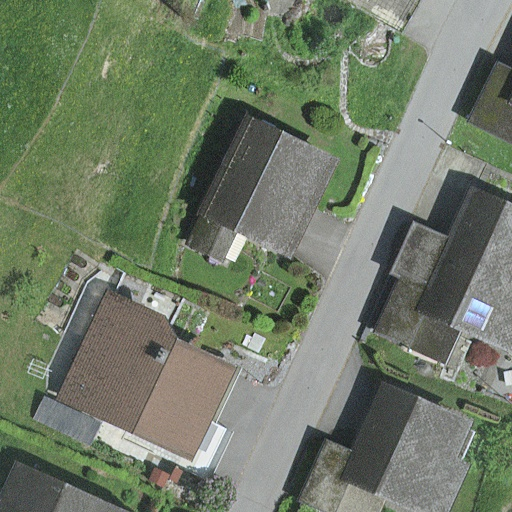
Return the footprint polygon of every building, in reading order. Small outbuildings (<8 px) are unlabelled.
[(336,0),(388,30),(405,0),(336,0)] [(511,76),(499,70),(472,124),(511,141),(511,76)] [(220,258),(234,228),(286,253),(330,162),(248,123),(230,159),(225,156),(221,164),(227,167),(190,244),(220,258)] [(511,212),(473,196),(429,291),(402,279),(377,333),(407,347),(424,310),(458,325),(511,349),(511,212)] [(402,279),(429,291),(451,243),(414,226),(392,274),(402,279)] [(186,412),(200,419),(221,376),(211,372),(141,339),(149,321),(110,303),(82,361),(91,365),(75,400),(170,444),(186,412)] [(407,347),(441,362),(458,325),(424,310),(407,347)] [(200,419),(214,425),(240,369),(218,358),(211,372),(221,376),(200,419)] [(421,511),(439,511),(460,468),(446,462),(462,426),(384,391),(353,459),(326,447),(301,501),(324,511),(332,511),(347,478),(381,494),(421,511)] [(121,511),(17,463),(0,498),(0,511),(121,511)] [(332,511),(373,511),(381,494),(347,478),(332,511)]
